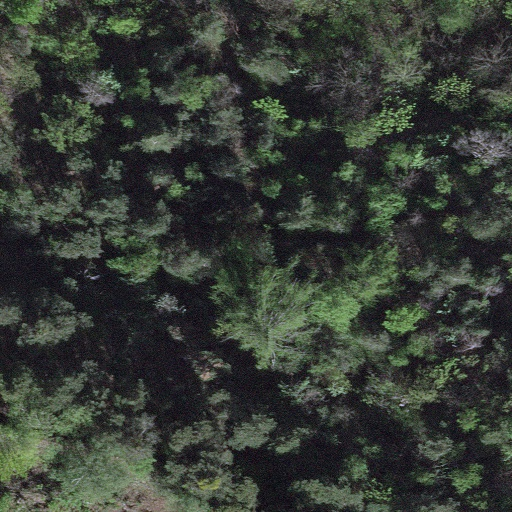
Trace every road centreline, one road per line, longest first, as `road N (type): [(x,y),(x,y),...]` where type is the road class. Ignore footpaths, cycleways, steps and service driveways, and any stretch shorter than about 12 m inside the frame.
road 1 (motorway): [(0,7),(511,128)]
road 2 (motorway): [(0,320),(511,297)]
